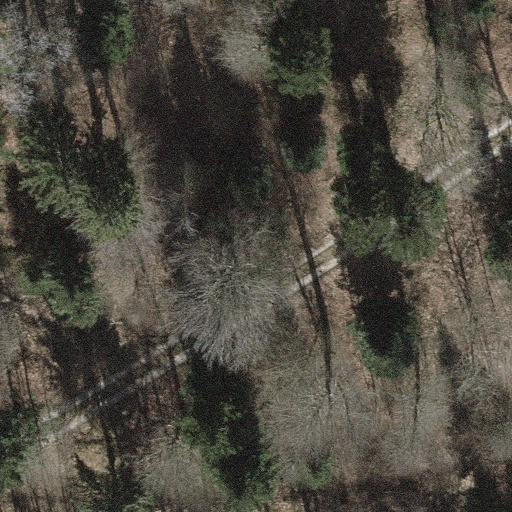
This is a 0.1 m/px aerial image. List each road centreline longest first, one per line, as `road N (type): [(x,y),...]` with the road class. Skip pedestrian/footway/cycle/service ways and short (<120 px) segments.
road 1 (track): [(511,134),(140,381),(0,460)]
road 2 (track): [(511,437),(329,477),(141,491),(0,475)]
